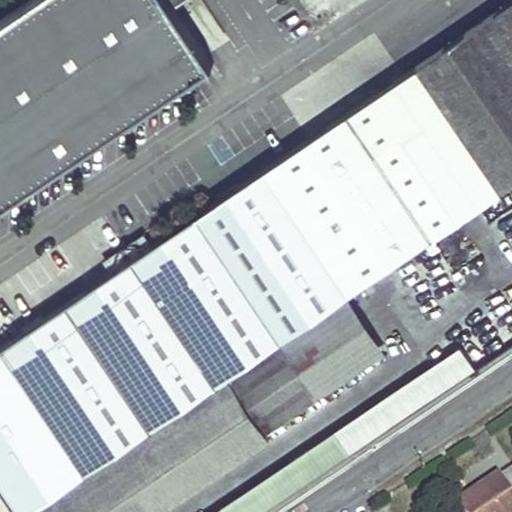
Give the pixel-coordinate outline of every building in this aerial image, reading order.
[(173,0),(28,0),(0,19),(0,205),(215,62),(176,5),(173,0)] [(511,0),(0,350),(85,475),(229,377),(348,295),(511,183),(511,0)] [(348,295),(229,377),(268,434),(388,352),(348,295)] [(345,451),(477,370),(463,347),(331,428),(345,451)] [(0,487),(16,511),(30,511),(85,475),(0,350),(0,487)] [(268,434),(229,377),(85,475),(30,511),(156,511),(269,435),(268,434)] [(251,486),(265,507),(349,453),(335,433),(251,486)] [(511,511),(511,465),(452,507),(455,511),(511,511)] [(0,511),(16,511),(0,487),(0,511)]
